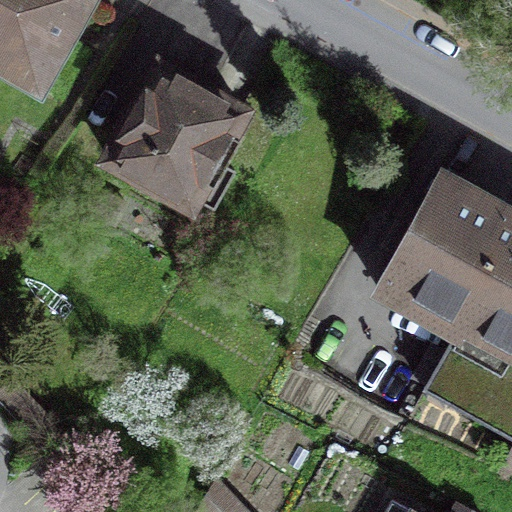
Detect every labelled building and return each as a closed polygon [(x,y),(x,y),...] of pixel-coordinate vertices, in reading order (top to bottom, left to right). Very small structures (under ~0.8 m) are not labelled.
[(92,0),(0,0),(0,69),(40,92),(92,0)] [(242,110),(159,64),(105,162),(188,208),(194,196),(214,207),(234,170),(214,160),(242,110)] [(511,211),(443,174),(385,279),(461,321),(424,389),(511,437),(511,448),(501,468),(511,473),(511,211)] [(247,511),(215,479),(195,511),(247,511)] [(415,511),(392,499),(384,511),(415,511)]
